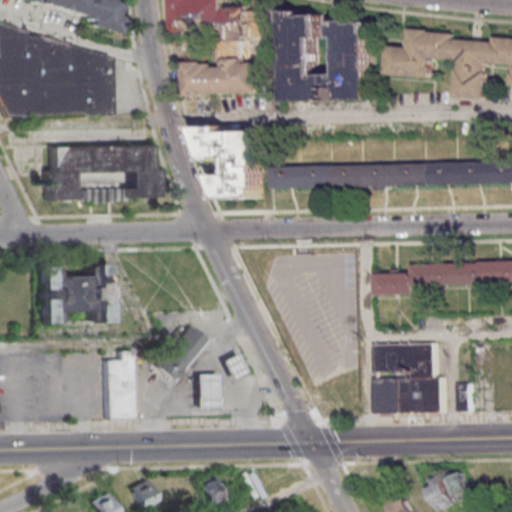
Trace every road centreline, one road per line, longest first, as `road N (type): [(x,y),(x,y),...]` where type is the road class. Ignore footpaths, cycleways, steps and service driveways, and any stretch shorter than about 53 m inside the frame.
road 1 (residential): [(511,222),(0,235)]
road 2 (residential): [(143,0),(186,184),(310,443)]
road 3 (secondary): [(511,438),(123,448)]
road 4 (residential): [(123,448),(0,509)]
